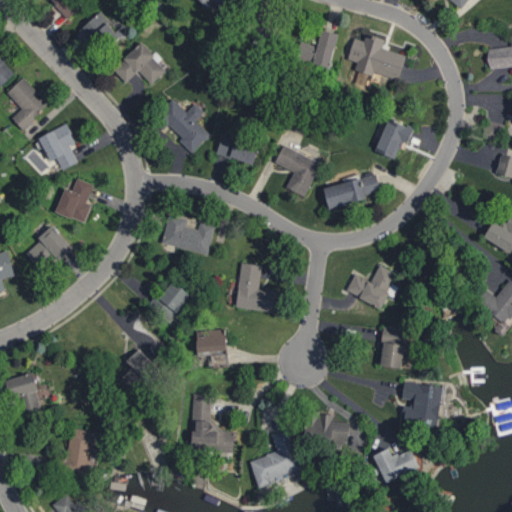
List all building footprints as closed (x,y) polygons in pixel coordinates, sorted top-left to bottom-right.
[(82,4),(78,0),(52,0),(68,17),(82,4)] [(222,0),(199,0),(217,10),(222,0)] [(120,34),(98,11),(80,28),(102,51),(120,34)] [(317,44),(299,40),(295,59),(331,66),(338,32),(320,28),(317,44)] [(406,53),(382,47),(384,40),(355,32),(348,57),(357,60),(355,67),(398,80),(406,53)] [(487,47),(489,67),(511,65),(511,32),(510,33),(511,45),(487,47)] [(113,68),(126,81),(139,69),(151,82),(165,69),(158,62),(161,59),(142,39),(113,68)] [(0,84),(16,70),(0,53),(0,84)] [(12,116),(22,128),(49,103),(23,75),(7,91),(22,107),(12,116)] [(204,111),(194,101),(186,110),(173,98),(157,115),(193,150),(210,133),(196,120),(204,111)] [(402,140),(408,142),(413,127),(388,117),(375,150),(395,157),(402,140)] [(56,157),(62,168),(78,161),(70,143),(75,141),(66,123),(38,135),(50,160),(56,157)] [(216,151),(253,164),(260,144),(224,131),(216,151)] [(321,162),(283,143),(275,161),(293,170),(286,186),(305,195),(321,162)] [(496,172),(511,175),(511,148),(508,147),(506,154),(500,153),(496,172)] [(329,207),(368,198),(367,193),(380,190),(376,172),(360,176),(359,173),(343,176),(344,181),(324,186),(329,207)] [(84,221),(92,203),(86,201),(93,183),(77,177),(72,189),(64,186),(55,210),(84,221)] [(483,236),(510,252),(511,248),(511,211),(503,226),(493,220),(483,236)] [(162,241),(207,253),(215,224),(199,220),(198,227),(185,224),(187,218),(169,213),(162,241)] [(41,269),(69,243),(53,226),(25,251),(41,269)] [(0,290),(5,290),(2,277),(14,274),(8,249),(0,251),(0,290)] [(273,310),(275,289),(259,288),(261,263),(240,261),(236,306),(273,310)] [(346,291),(382,307),(388,293),(393,295),(398,285),(392,283),(397,272),(379,264),(371,280),(354,272),(346,291)] [(511,313),(511,279),(509,277),(497,295),(482,285),(472,299),(506,323),(511,313)] [(149,303),(172,318),(190,292),(172,280),(160,297),(155,293),(149,303)] [(401,366),(407,328),(384,325),(379,363),(401,366)] [(196,329),(197,350),(226,349),(226,328),(196,329)] [(120,376),(132,389),(157,367),(139,348),(126,359),(132,366),(120,376)] [(227,363),(227,350),(211,351),(212,364),(227,363)] [(8,378),(18,418),(43,411),(33,371),(8,378)] [(442,385),(404,381),(401,400),(405,400),(402,422),(438,426),(442,385)] [(210,392),(192,392),(192,450),(234,451),(234,429),(219,429),(219,419),(210,419),(210,392)] [(334,414),(313,411),(310,435),(348,439),(350,421),(334,419),(334,414)] [(99,431),(71,426),(64,471),(87,474),(92,444),(97,444),(99,431)] [(259,486),(302,471),(287,427),(271,433),(277,450),(250,459),(259,486)] [(393,455),(389,447),(373,454),(385,481),(419,466),(411,447),(393,455)]
